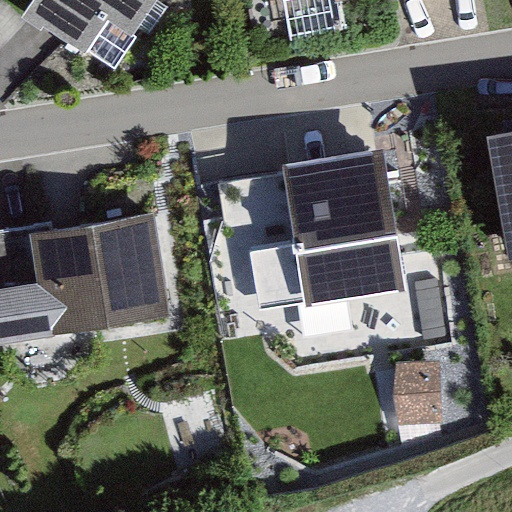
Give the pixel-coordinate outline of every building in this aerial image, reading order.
[(42,0),(34,12),(90,47),(110,16),(134,32),(154,0),(42,0)] [(511,130),(494,133),(511,229),(511,130)] [(405,286),(382,154),(288,170),(301,245),(251,253),(261,311),(405,286)] [(0,344),(177,312),(159,214),(33,236),(42,287),(0,294),(0,344)] [(448,420),(443,361),(397,365),(402,424),(448,420)]
